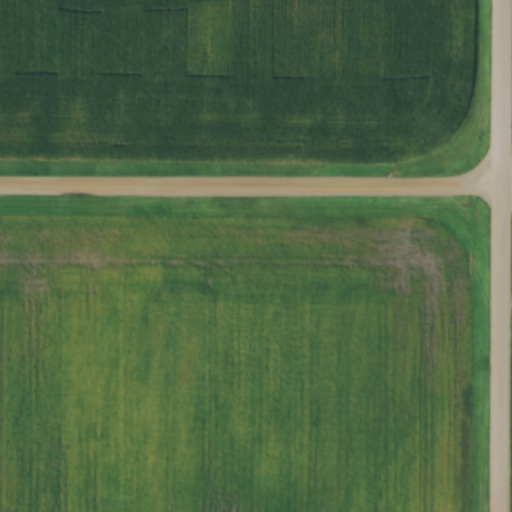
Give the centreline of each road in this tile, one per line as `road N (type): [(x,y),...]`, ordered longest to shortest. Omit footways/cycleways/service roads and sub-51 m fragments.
road 1 (residential): [(511,187),(0,187)]
road 2 (tertiary): [(494,511),(499,188)]
road 3 (tertiary): [(499,188),(499,0)]
